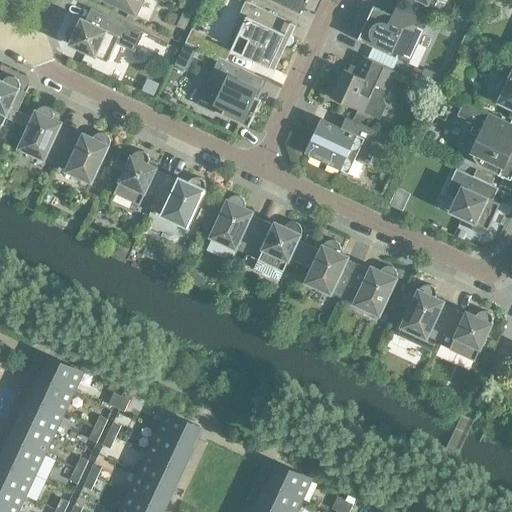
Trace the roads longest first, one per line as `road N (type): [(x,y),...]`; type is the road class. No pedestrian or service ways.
road 1 (residential): [(262,167),(488,273),(511,243)]
road 2 (residential): [(37,59),(262,167)]
road 3 (residential): [(262,167),(343,0)]
